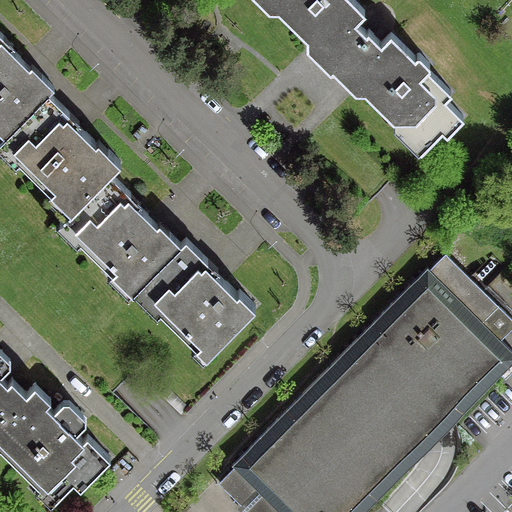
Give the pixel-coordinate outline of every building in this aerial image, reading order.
[(276,0),(276,8),(305,37),(314,36),(338,60),(340,58),(339,56),(364,31),(353,20),(362,10),(352,0),(276,0)] [(366,29),(364,31),(339,56),(340,58),(363,80),(363,89),(391,118),(400,117),(425,142),(440,127),(445,132),(461,116),(443,98),(449,92),(425,68),(427,65),(427,63),(417,53),(415,53),(413,56),(389,32),(379,42),(366,29)] [(0,35),(1,35),(0,34),(0,124),(5,130),(7,131),(46,91),(52,86),(39,73),(32,80),(22,70),(27,66),(7,46),(3,51),(0,47),(0,35)] [(67,111),(46,91),(7,131),(5,130),(0,135),(20,155),(16,160),(48,191),(53,187),(72,206),(73,207),(108,172),(118,162),(105,149),(99,156),(90,147),(94,143),(83,132),(74,123),(70,128),(60,118),(67,111)] [(128,193),(108,172),(73,207),(72,206),(61,217),(81,236),(77,241),(110,273),(114,268),(135,288),(140,283),(139,282),(178,242),(167,230),(160,237),(150,227),(154,223),(146,215),(134,204),(130,208),(122,199),(128,193)] [(183,236),(178,242),(139,282),(140,283),(162,305),(158,309),(194,345),(198,341),(208,351),(253,305),(237,289),(235,292),(224,281),(213,271),(209,275),(199,265),(205,258),(183,236)] [(427,269),(425,267),(229,464),(277,511),(362,511),(511,360),(511,352),(480,321),(496,305),(443,252),(427,269)] [(0,415),(24,391),(9,377),(5,381),(0,376),(0,372),(7,364),(8,359),(0,351),(0,415)] [(0,449),(37,486),(42,482),(56,496),(71,480),(78,487),(108,457),(85,434),(81,439),(74,432),(83,422),(83,416),(67,400),(61,400),(51,409),(44,402),(48,398),(32,382),(24,391),(0,415),(0,440),(1,442),(0,443),(0,449)]
